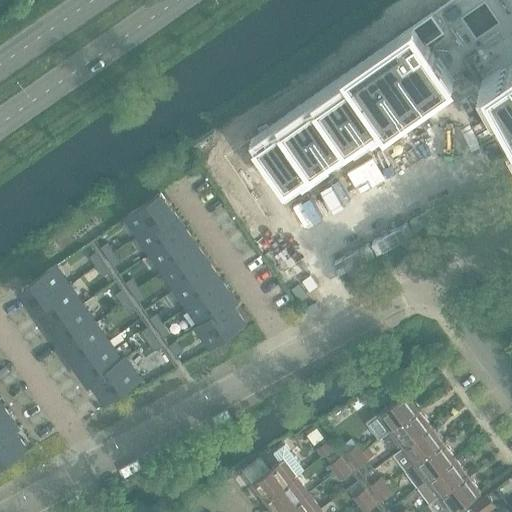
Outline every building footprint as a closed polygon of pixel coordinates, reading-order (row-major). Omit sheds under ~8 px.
[(511,0),(450,0),(426,17),(252,138),(269,163),(289,193),(473,65),(511,137),(511,0)] [(140,234),(173,211),(161,193),(128,216),(140,234)] [(140,234),(152,251),(185,229),(173,211),(140,234)] [(185,229),(152,251),(165,269),(198,246),(185,229)] [(108,257),(114,252),(107,243),(101,247),(108,257)] [(165,269),(177,287),(210,264),(198,246),(165,269)] [(90,256),(96,266),(103,262),(96,252),(90,256)] [(121,262),(114,252),(108,257),(114,267),(121,262)] [(103,262),(96,266),(103,276),(110,272),(103,262)] [(189,304),(222,281),(210,264),(177,287),(189,304)] [(24,288),(37,307),(70,285),(56,265),(24,288)] [(125,283),(132,292),(139,288),(132,278),(125,283)] [(235,301),(222,281),(189,304),(202,322),(203,324),(232,304),(235,301)] [(37,307),(50,326),(83,303),(70,285),(37,307)] [(139,288),(132,292),(139,302),(146,298),(139,288)] [(115,294),(122,304),(129,299),(122,289),(115,294)] [(129,299),(122,304),(129,314),(136,309),(129,299)] [(83,303),(50,326),(63,345),(96,322),(83,303)] [(203,324),(202,322),(198,325),(211,344),(244,321),(232,304),(203,324)] [(157,328),(164,323),(157,313),(150,318),(157,328)] [(109,341),(96,322),(63,345),(76,364),(109,341)] [(170,333),(164,323),(157,328),(164,338),(170,333)] [(141,331),(148,341),(155,337),(148,327),(141,331)] [(155,337),(148,341),(155,351),(162,346),(155,337)] [(121,359),(109,341),(76,364),(90,383),(94,381),(122,361),(121,359)] [(176,355),(183,351),(176,341),(169,346),(176,355)] [(122,361),(94,381),(107,399),(139,376),(125,356),(121,359),(122,361)] [(388,432),(418,409),(405,392),(365,422),(378,439),(388,432)] [(17,426),(4,407),(0,409),(0,438),(13,429),(15,427),(17,426)] [(400,448),(431,426),(418,409),(388,432),(400,448)] [(412,465),(443,442),(431,426),(400,448),(412,465)] [(0,464),(26,447),(13,429),(0,438),(0,464)] [(322,457),(333,448),(327,440),(315,448),(322,457)] [(417,487),(455,458),(443,442),(412,465),(404,471),(417,487)] [(296,476),(304,470),(284,444),(273,453),(279,461),(251,481),(265,499),(296,476)] [(350,461),(361,452),(355,444),(344,453),(350,461)] [(350,461),(356,469),(367,460),(361,452),(350,461)] [(334,473),(345,464),(339,456),(327,465),(334,473)] [(437,497),(467,474),(455,458),(417,487),(429,503),(437,497)] [(340,481),(351,472),(345,464),(334,473),(340,481)] [(467,474),(437,497),(447,511),(453,511),(481,492),(467,474)] [(274,511),(281,511),(308,492),(296,476),(265,499),(274,511)] [(374,493),(386,485),(380,476),(368,485),(374,493)] [(386,485),(374,493),(380,501),(392,493),(386,485)] [(358,505),(370,497),(364,489),(352,497),(358,505)] [(315,511),(320,509),(308,492),(281,511),(315,511)] [(488,511),(495,506),(486,495),(479,500),(488,511)] [(370,497),(358,505),(363,511),(366,511),(376,505),(370,497)] [(474,511),(487,511),(488,511),(479,500),(470,507),(474,511)]
